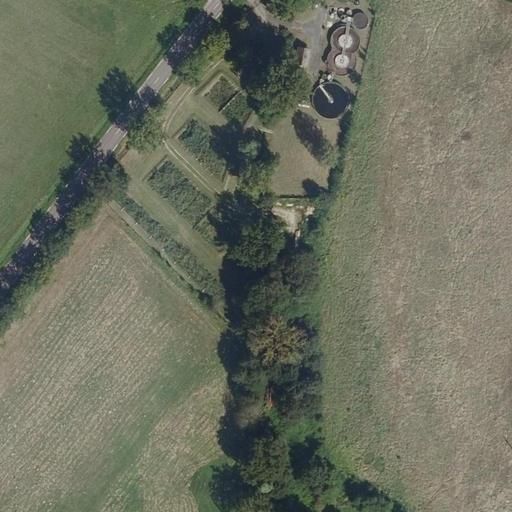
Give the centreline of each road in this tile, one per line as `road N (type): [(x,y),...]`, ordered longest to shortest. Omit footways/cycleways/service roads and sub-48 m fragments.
road 1 (primary): [(0,285),(221,0)]
road 2 (track): [(266,21),(173,109),(167,130),(170,148),(217,196)]
road 3 (track): [(167,130),(140,170),(140,184),(233,278)]
